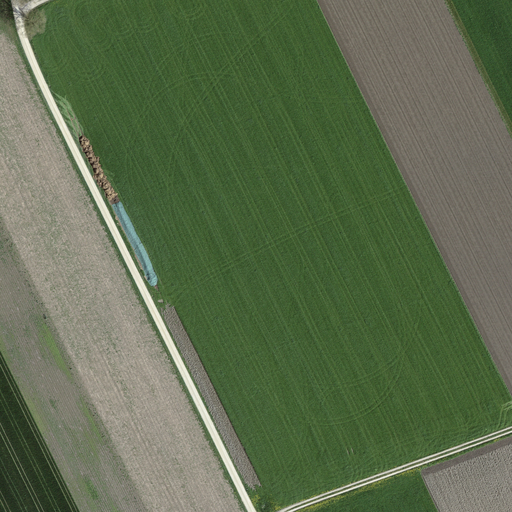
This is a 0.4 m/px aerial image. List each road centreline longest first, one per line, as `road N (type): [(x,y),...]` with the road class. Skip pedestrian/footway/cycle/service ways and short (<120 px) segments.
road 1 (unclassified): [(14,0),(48,99),(251,511)]
road 2 (track): [(287,511),(511,428)]
